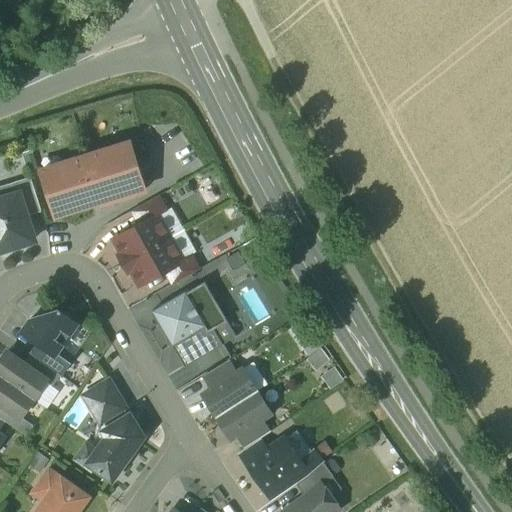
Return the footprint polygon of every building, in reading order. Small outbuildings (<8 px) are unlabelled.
[(131,139),(88,152),(102,197),(103,200),(146,186),(131,139)] [(88,152),(42,167),(56,212),(102,197),(88,152)] [(31,174),(17,178),(20,190),(27,212),(42,208),(31,174)] [(17,178),(0,183),(0,196),(20,190),(17,178)] [(0,196),(0,247),(7,245),(10,240),(15,242),(18,237),(24,240),(35,236),(27,212),(20,190),(0,196)] [(159,192),(132,207),(140,221),(160,210),(160,211),(168,207),(159,192)] [(140,221),(115,235),(123,250),(120,251),(125,260),(173,233),(160,211),(160,210),(140,221)] [(173,233),(125,260),(129,268),(132,267),(140,281),(166,267),(185,256),(185,255),(173,233)] [(185,256),(166,267),(173,281),(200,266),(192,251),(185,255),(185,256)] [(258,254),(246,262),(254,274),(266,266),(258,254)] [(237,332),(205,278),(187,289),(207,322),(174,341),(186,363),(237,332)] [(271,313),(254,284),(250,287),(247,282),(241,287),(243,291),(239,293),(256,322),(271,313)] [(186,287),(153,307),(174,341),(207,322),(187,289),(186,287)] [(40,340),(57,352),(63,344),(79,321),(59,307),(32,316),(23,328),(40,340)] [(32,350),(61,371),(75,352),(63,344),(57,352),(40,340),(32,350)] [(25,360),(8,348),(0,359),(0,370),(35,395),(48,377),(48,376),(25,360)] [(61,371),(32,350),(25,360),(48,376),(48,377),(54,381),(61,371)] [(229,357),(205,372),(213,384),(237,369),(229,357)] [(213,384),(203,391),(218,413),(257,387),(243,365),(237,369),(213,384)] [(35,395),(0,370),(0,398),(4,402),(22,414),(22,413),(35,395)] [(110,376),(85,392),(102,420),(104,418),(125,406),(127,404),(110,376)] [(257,387),(218,413),(232,435),(238,431),(262,416),(272,410),(257,387)] [(22,414),(4,402),(0,407),(0,413),(5,417),(27,432),(34,422),(22,413),(22,414)] [(125,406),(104,418),(108,424),(129,412),(125,406)] [(108,424),(103,427),(107,433),(88,459),(99,467),(102,469),(113,476),(140,439),(139,438),(140,426),(131,410),(129,412),(108,424)] [(262,416),(238,431),(246,444),(260,435),(270,429),(262,416)] [(246,444),(240,448),(249,460),(268,447),(260,435),(246,444)] [(249,460),(249,461),(265,484),(302,459),(301,458),(286,435),(268,447),(249,460)] [(314,449),(301,458),(302,459),(310,471),(323,462),(314,449)] [(49,458),(41,452),(31,466),(39,472),(49,458)] [(302,459),(265,484),(274,497),(297,480),(310,471),(302,459)] [(310,471),(297,480),(305,492),(320,482),(322,484),(333,476),(323,462),(310,471)] [(76,511),(90,492),(51,464),(39,481),(51,489),(35,511),(34,511),(76,511)] [(305,492),(282,508),(284,511),(334,511),(339,509),(322,484),(320,482),(305,492)]
